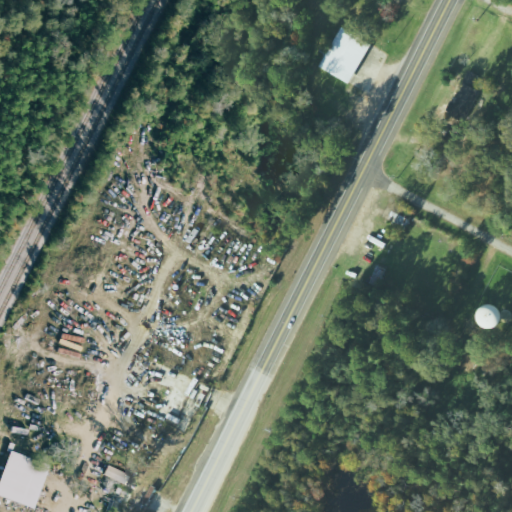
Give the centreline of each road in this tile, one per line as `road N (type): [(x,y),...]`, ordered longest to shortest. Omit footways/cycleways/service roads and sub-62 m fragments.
road 1 (secondary): [(188,511),(451,0)]
road 2 (residential): [(511,250),(365,174)]
